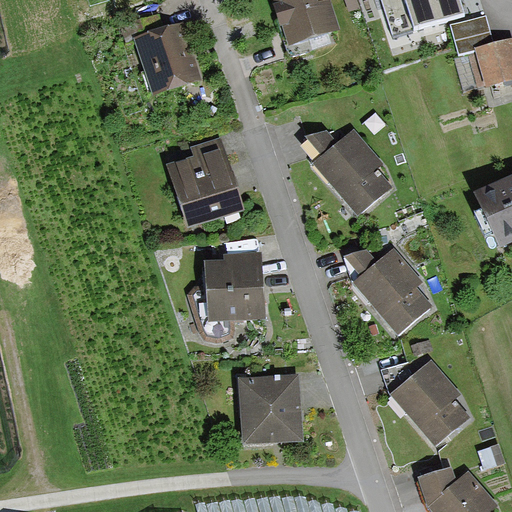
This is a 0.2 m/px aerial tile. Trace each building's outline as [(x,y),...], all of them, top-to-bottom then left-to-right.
[(340,0),(278,0),(296,62),(353,46),(340,0)] [(382,0),(395,39),(464,17),(458,0),(382,0)] [(185,25),(134,41),(153,99),(204,83),(185,25)] [(511,40),(474,51),(488,98),(511,90),(511,40)] [(355,132),(313,168),(359,220),(394,190),(378,171),(385,166),(355,132)] [(194,159),(167,168),(188,232),(246,213),(221,139),(191,149),(194,159)] [(511,189),(486,200),(505,254),(511,251),(511,189)] [(394,250),(352,287),(397,339),(433,308),(418,290),(424,284),(394,250)] [(260,267),(204,266),(203,325),(258,326),(260,267)] [(434,369),(393,404),(437,455),(478,420),(434,369)] [(301,381),(245,382),(247,451),(303,449),(301,381)] [(494,511),(456,460),(425,482),(446,511),(494,511)]
